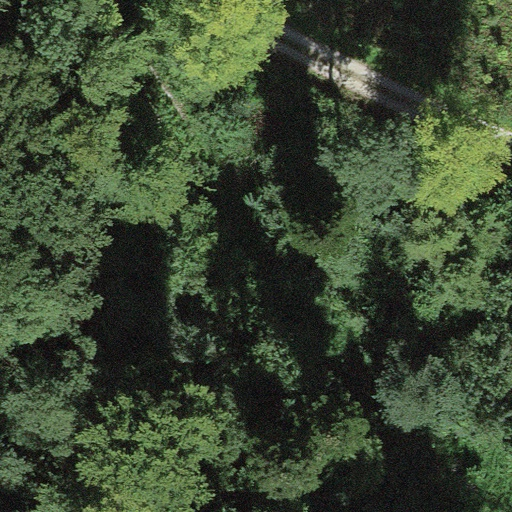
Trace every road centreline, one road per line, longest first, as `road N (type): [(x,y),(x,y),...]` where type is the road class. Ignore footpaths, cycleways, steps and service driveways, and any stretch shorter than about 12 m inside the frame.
road 1 (track): [(100,0),(310,346),(464,511)]
road 2 (track): [(511,137),(239,0)]
